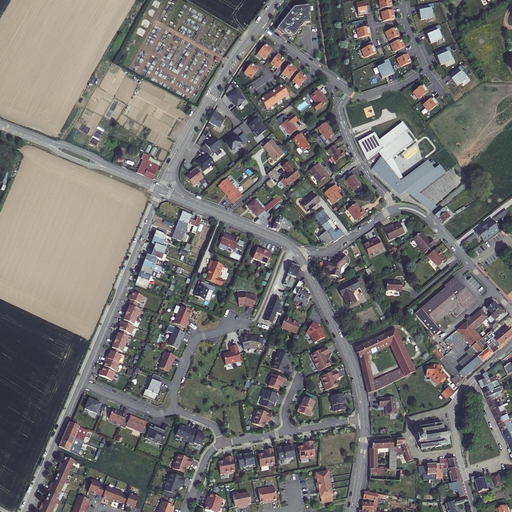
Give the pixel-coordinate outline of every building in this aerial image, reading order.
[(394,0),(386,0),(387,2),(383,2),(385,11),(389,11),(396,9),(394,0)] [(366,6),(365,2),(356,4),(358,15),(370,13),(369,6),(366,6)] [(436,6),(421,10),(424,23),(436,20),(434,12),(437,11),(436,6)] [(283,34),(291,40),(304,25),(310,23),(308,7),(294,8),(291,12),(291,11),(275,30),(282,35),(283,34)] [(386,15),(388,24),(399,22),(396,9),(389,11),(389,14),(386,15)] [(361,37),(373,35),(371,26),(366,27),(365,23),(358,25),(358,28),(360,28),(361,37)] [(428,34),(433,47),(445,42),(441,34),(444,33),(442,28),(428,34)] [(398,45),(405,42),(399,30),(389,35),(393,43),(396,42),(398,45)] [(398,55),(401,53),(403,56),(409,53),(410,53),(405,42),(398,45),(394,46),(398,55)] [(268,55),(271,57),(275,51),(265,43),(259,52),(266,58),(268,55)] [(365,52),(369,60),(380,55),(375,44),(368,47),(369,50),(365,52)] [(437,56),(442,69),(454,64),(450,56),(453,54),(451,50),(437,56)] [(275,51),(271,57),(273,59),(271,62),(278,68),(285,59),(275,51)] [(401,61),(404,69),(414,65),(409,53),(403,56),(402,56),(404,60),(401,61)] [(254,73),(256,75),(261,69),(251,61),(244,70),(251,75),(254,73)] [(375,69),(380,81),(392,75),(386,61),(382,63),(383,66),(375,69)] [(295,65),(288,73),(295,79),(297,76),(300,79),(305,73),(295,65)] [(450,79),(459,90),(469,82),(463,75),(466,73),(463,70),(450,79)] [(300,79),(298,81),(305,87),(307,84),(310,87),(315,81),(305,73),(300,79)] [(238,91),(233,85),(229,92),(232,96),(231,97),(235,102),(236,101),(240,107),(248,101),(243,94),(244,94),(240,90),(238,91)] [(279,91),(285,100),(293,95),(286,86),(279,91)] [(426,87),(416,94),(422,101),(425,99),(427,101),(434,97),(426,87)] [(310,95),(319,108),(327,102),(323,96),(324,95),(322,92),(320,93),(318,90),(310,95)] [(272,96),(278,105),(285,100),(279,91),(272,96)] [(272,96),(265,101),(271,110),(278,105),(272,96)] [(434,97),(427,101),(430,104),(426,107),(432,114),(441,107),(434,97)] [(222,114),(218,112),(212,122),(224,128),(228,119),(221,115),(222,114)] [(351,115),(353,122),(360,121),(358,113),(351,115)] [(290,131),(295,138),(302,133),(298,127),(303,123),(299,117),(293,122),(294,123),(293,123),(289,118),(283,123),(289,131),(290,131)] [(271,130),(262,118),(252,125),(258,131),(256,132),(260,137),(271,130)] [(320,136),(324,142),(334,135),(329,128),(330,127),(326,122),(319,128),(321,131),(320,132),(322,135),(320,136)] [(375,144),(370,136),(359,141),(367,161),(378,152),(381,156),(386,162),(413,141),(406,131),(409,129),(402,122),(375,144)] [(231,140),(228,143),(233,149),(236,149),(244,143),(238,135),(235,138),(234,137),(231,140)] [(304,149),(307,154),(311,151),(312,152),(315,150),(310,143),(311,142),(306,135),(297,142),(303,150),(304,149)] [(225,148),(218,138),(208,145),(208,146),(205,148),(212,157),(215,155),(218,154),(220,157),(224,154),(222,151),(225,148)] [(263,147),(272,157),(271,157),(275,161),(283,154),(271,140),(263,147)] [(335,162),(336,162),(344,156),(342,152),(341,152),(335,145),(327,151),(332,157),(329,159),(329,161),(331,164),(333,164),(335,162)] [(143,176),(151,179),(158,166),(148,162),(147,163),(146,163),(146,161),(147,161),(149,156),(142,153),(140,159),(142,160),(136,173),(143,176)] [(195,162),(203,172),(215,163),(207,153),(195,162)] [(381,156),(370,167),(394,190),(400,186),(406,191),(410,186),(419,193),(446,172),(440,164),(434,168),(428,160),(401,181),(386,162),(381,156)] [(288,161),(282,165),(286,172),(288,172),(288,173),(287,174),(285,174),(284,173),(280,175),(282,177),(279,180),(283,185),(286,183),(287,184),(299,176),(288,161)] [(310,170),(311,171),(312,171),(319,182),(327,176),(322,169),(323,168),(319,163),(310,170)] [(344,175),(346,178),(356,172),(354,169),(344,175)] [(209,184),(198,170),(194,173),(195,174),(193,176),(189,179),(195,188),(202,183),(204,187),(209,184)] [(311,171),(319,182),(312,171),(311,171)] [(349,185),(354,191),(361,186),(353,175),(344,182),(346,186),(349,185)] [(223,191),(224,190),(229,195),(227,197),(233,203),(242,195),(236,188),(230,182),(226,178),(218,185),(223,191)] [(335,185),(326,191),(335,203),(342,198),(337,192),(340,190),(335,185)] [(402,196),(406,191),(400,186),(394,190),(402,196)] [(410,186),(406,191),(430,210),(434,205),(419,193),(410,186)] [(329,197),(334,203),(335,203),(326,191),(325,192),(329,197)] [(315,193),(304,201),(310,209),(321,201),(315,193)] [(464,198),(464,197),(459,201),(462,205),(460,205),(462,207),(455,214),(456,215),(466,209),(463,205),(469,199),(466,196),(464,198)] [(258,219),(263,214),(271,208),(277,203),(274,199),(264,208),(256,198),(247,206),(258,219)] [(301,203),(307,211),(310,209),(304,201),(301,203)] [(347,209),(356,221),(365,214),(361,208),(360,209),(355,203),(347,209)] [(268,228),(277,232),(282,221),(286,223),(289,225),(288,227),(289,228),(290,227),(293,230),(295,227),(282,214),(278,217),(273,212),(273,211),(271,208),(263,214),(271,222),(268,228)] [(450,208),(437,219),(442,224),(451,217),(448,214),(453,210),(450,208)] [(506,210),(493,218),(495,221),(508,213),(506,210)] [(314,216),(323,227),(332,240),(333,243),(343,235),(340,231),(338,231),(326,214),(324,215),(321,211),(314,216)] [(185,214),(182,223),(191,226),(197,229),(201,230),(205,221),(198,219),(196,225),(192,223),(194,217),(185,214)] [(495,222),(486,229),(493,239),(501,234),(497,228),(498,227),(495,222)] [(182,223),(178,232),(187,235),(191,226),(182,223)] [(383,229),(389,240),(403,233),(399,223),(390,227),(390,226),(383,229)] [(319,237),(325,245),(332,240),(323,227),(320,229),(324,233),(319,237)] [(493,239),(486,229),(477,235),(478,237),(480,240),(481,239),(485,244),(493,239)] [(178,232),(175,240),(184,243),(187,235),(178,232)] [(412,239),(424,253),(435,244),(431,239),(428,241),(421,232),(412,239)] [(224,233),(220,244),(219,248),(226,251),(228,246),(236,249),(236,248),(242,250),(244,242),(239,240),(240,238),(234,236),(234,237),(224,233)] [(159,234),(156,241),(168,245),(171,239),(169,238),(160,234),(159,234)] [(363,244),(368,254),(382,248),(377,237),(372,240),(372,242),(369,243),(369,242),(363,244)] [(154,246),(157,247),(166,250),(168,245),(156,241),(154,246)] [(157,247),(155,253),(167,258),(169,251),(166,250),(157,247)] [(262,248),(257,258),(265,261),(270,249),(266,248),(266,250),(262,248)] [(428,255),(437,266),(445,260),(439,252),(439,251),(436,248),(428,255)] [(270,249),(265,261),(272,265),(277,255),(273,253),(273,251),(270,249)] [(155,253),(153,259),(162,262),(165,263),(167,258),(155,253)] [(330,271),(329,274),(337,276),(338,273),(339,266),(345,262),(347,260),(342,254),(333,261),(332,263),(325,262),(324,263),(320,262),(319,268),(323,269),(323,268),(330,271)] [(150,258),(148,263),(160,268),(162,262),(153,259),(150,258)] [(224,280),(218,278),(223,265),(211,260),(208,267),(210,268),(207,274),(209,274),(206,280),(222,286),(224,280)] [(339,266),(338,273),(340,273),(343,271),(344,266),(346,264),(345,262),(339,266)] [(148,263),(145,270),(161,276),(162,276),(165,270),(160,268),(148,263)] [(299,268),(290,264),(282,285),(286,287),(290,276),(295,278),(299,268)] [(145,270),(143,275),(155,280),(159,281),(161,276),(145,270)] [(143,275),(141,281),(153,286),(156,287),(159,281),(155,280),(143,275)] [(455,278),(445,286),(446,287),(453,295),(463,287),(462,286),(461,286),(459,284),(460,283),(455,278)] [(342,295),(347,305),(356,301),(351,291),(359,286),(356,279),(338,288),(342,295)] [(141,281),(139,287),(151,291),(153,286),(141,281)] [(386,282),(385,290),(396,291),(396,292),(400,292),(401,283),(397,282),(397,281),(395,281),(394,282),(386,282)] [(200,286),(198,285),(194,296),(204,300),(204,299),(208,289),(212,291),(214,287),(201,282),(200,286)] [(301,283),(295,297),(298,298),(295,306),(307,312),(310,304),(311,304),(312,302),(311,301),(314,295),(303,290),(305,284),(301,283)] [(461,283),(460,283),(459,284),(461,286),(462,286),(463,287),(465,289),(464,290),(465,292),(467,291),(461,283)] [(465,289),(463,287),(453,295),(446,287),(414,314),(433,337),(441,330),(435,324),(451,311),(456,318),(475,302),(467,291),(465,292),(464,290),(465,289)] [(212,291),(208,289),(204,299),(207,300),(209,300),(212,291)] [(144,297),(133,292),(130,300),(131,300),(129,303),(137,306),(138,303),(141,304),(144,297)] [(237,294),(238,306),(243,305),(243,304),(244,304),(246,305),(252,308),(256,297),(249,294),(249,295),(245,293),(237,294)] [(273,297),(264,319),(271,322),(280,300),(273,297)] [(493,312),(496,316),(502,310),(497,303),(490,309),(493,312)] [(126,309),(125,312),(137,317),(140,309),(130,305),(128,309),(126,309)] [(195,313),(183,308),(180,315),(177,325),(189,330),(195,313)] [(494,317),(491,320),(494,324),(490,327),(494,332),(499,327),(496,323),(506,315),(502,310),(496,316),(494,317)] [(460,374),(465,380),(500,351),(499,349),(511,338),(511,334),(508,329),(496,339),(491,333),(482,341),(474,332),(490,319),(483,311),(472,321),(469,323),(458,332),(473,349),(480,358),(465,371),(460,374)] [(137,317),(125,312),(123,316),(125,316),(124,320),(133,324),(137,317)] [(281,327),(295,333),(299,323),(291,320),(285,317),(281,327)] [(135,327),(121,321),(120,325),(121,325),(119,329),(131,334),(135,327)] [(309,334),(313,341),(324,336),(321,330),(320,331),(319,328),(318,326),(317,325),(317,324),(312,321),(305,331),(309,334)] [(188,334),(172,328),(170,333),(176,335),(171,347),(181,350),(185,341),(188,334)] [(379,389),(395,381),(415,371),(415,370),(396,329),(355,347),(368,393),(379,389)] [(115,336),(114,340),(125,344),(128,337),(118,333),(117,337),(115,336)] [(244,338),(247,350),(255,348),(255,349),(258,350),(263,339),(257,337),(256,338),(253,337),(251,337),(251,336),(244,338)] [(125,344),(114,340),(112,343),(114,344),(112,348),(122,352),(125,344)] [(244,362),(239,347),(234,348),(235,353),(227,355),(230,366),(244,362)] [(434,352),(442,362),(445,359),(437,349),(434,352)] [(480,358),(473,349),(467,354),(470,357),(460,365),(465,371),(480,358)] [(108,354),(106,358),(118,363),(121,355),(111,351),(109,355),(108,354)] [(328,351),(313,358),(316,365),(316,366),(318,371),(319,371),(320,375),(332,369),(330,365),(328,362),(327,359),(331,357),(328,351)] [(179,357),(168,353),(165,360),(166,360),(162,369),(172,373),(174,369),(173,367),(175,366),(176,364),(179,357)] [(274,371),(289,377),(291,370),(288,369),(290,366),(290,363),(293,358),(281,354),(279,358),(277,363),(274,371)] [(116,371),(120,363),(118,363),(106,358),(105,361),(106,362),(104,366),(116,371)] [(101,371),(99,374),(113,380),(116,372),(104,367),(102,371),(101,371)] [(432,370),(427,371),(428,379),(434,379),(436,381),(435,382),(440,387),(443,384),(444,385),(448,381),(447,380),(449,378),(440,369),(441,368),(439,367),(432,367),(432,370)] [(338,374),(322,380),(327,394),(339,390),(337,385),(338,385),(336,382),(337,382),(341,380),(338,374)] [(164,379),(156,375),(150,391),(149,391),(146,397),(158,402),(161,396),(163,390),(165,385),(162,383),(164,379)] [(287,381),(274,376),(272,380),(274,381),(270,389),(280,393),(282,388),(283,386),(285,387),(287,381)] [(487,376),(478,382),(482,392),(496,384),(498,382),(498,381),(495,382),(494,380),(490,382),(487,376)] [(498,386),(496,384),(482,392),(485,397),(495,392),(494,388),(498,386)] [(451,387),(445,392),(449,398),(450,399),(456,394),(451,387)] [(500,389),(495,392),(485,397),(492,413),(503,408),(498,395),(502,393),(500,389)] [(280,397),(268,392),(262,407),(274,412),(276,407),(275,407),(276,404),(277,405),(280,397)] [(346,403),(344,395),(332,397),(334,413),(347,411),(346,406),(345,406),(344,403),(346,403)] [(89,397),(84,407),(97,412),(101,402),(89,397)] [(310,418),(316,404),(305,399),(302,407),(303,407),(302,410),(301,409),(299,414),(310,418)] [(396,400),(380,402),(381,409),(388,409),(388,412),(387,412),(387,418),(397,417),(396,400)] [(504,409),(503,408),(492,413),(498,425),(509,419),(508,415),(506,416),(505,414),(501,415),(499,411),(504,409)] [(119,423),(125,426),(129,416),(129,414),(125,413),(125,414),(116,410),(112,419),(119,422),(119,423)] [(274,417),(259,411),(254,425),(265,429),(267,425),(268,425),(269,422),(270,422),(271,423),(274,417)] [(128,429),(129,427),(133,417),(129,416),(125,426),(124,427),(128,429)] [(150,423),(133,416),(133,417),(129,427),(146,434),(150,423)] [(511,425),(509,419),(498,425),(502,434),(511,430),(511,425)] [(69,421),(66,427),(87,436),(90,430),(69,421)] [(420,445),(421,452),(423,451),(423,452),(424,452),(425,451),(427,450),(427,451),(429,451),(429,450),(432,449),(432,450),(433,450),(433,449),(436,449),(437,449),(437,448),(441,447),(441,448),(443,448),(442,447),(446,446),(447,447),(448,447),(448,446),(451,445),(450,438),(452,436),(451,432),(446,430),(445,430),(444,426),(442,424),(442,423),(441,424),(441,425),(439,425),(439,424),(437,424),(437,425),(433,426),(433,425),(432,426),(429,427),(428,426),(427,426),(427,427),(424,428),(424,427),(423,427),(423,428),(420,429),(420,428),(419,428),(419,429),(417,429),(419,437),(418,438),(419,445),(420,445)] [(162,428),(154,425),(149,439),(155,441),(156,440),(161,442),(160,444),(165,446),(173,428),(167,425),(165,431),(161,429),(162,428)] [(187,440),(191,442),(196,429),(191,427),(190,428),(188,427),(184,426),(180,435),(187,439),(187,440)] [(66,427),(64,433),(85,442),(87,436),(66,427)] [(203,432),(198,430),(193,442),(197,444),(197,443),(205,446),(209,436),(205,435),(203,434),(203,432)] [(511,430),(502,434),(509,448),(511,446),(511,430)] [(64,433),(61,440),(82,449),(85,442),(64,433)] [(394,441),(395,457),(403,455),(405,462),(411,460),(405,440),(402,439),(394,440),(394,441)] [(61,440),(58,446),(79,455),(82,449),(61,440)] [(391,440),(371,442),(370,449),(369,449),(369,464),(375,464),(375,448),(389,447),(390,469),(375,469),(369,469),(369,479),(399,480),(399,470),(395,470),(395,457),(394,441),(391,442),(391,440)] [(302,460),(317,457),(314,441),(307,443),(308,444),(308,445),(304,446),(305,446),(300,447),(302,460)] [(282,460),(297,457),(294,444),(287,446),(287,447),(284,448),(284,446),(279,447),(282,460)] [(262,466),(277,464),(274,448),(268,450),(268,451),(268,452),(265,453),(260,454),(262,466)] [(242,467),(257,464),(255,452),(247,453),(247,454),(245,455),(245,454),(240,455),(242,467)] [(196,459),(181,453),(179,460),(176,467),(188,471),(190,467),(191,464),(192,464),(194,465),(196,459)] [(224,473),(238,471),(235,455),(229,456),(229,458),(229,459),(226,460),(221,461),(224,473)] [(77,462),(65,456),(62,463),(60,462),(56,470),(59,471),(52,484),(50,483),(46,491),(49,492),(43,505),(40,504),(36,511),(50,511),(54,504),(56,505),(57,502),(56,501),(64,483),(66,484),(67,481),(65,480),(73,462),(76,464),(77,462)] [(441,462),(441,466),(441,472),(444,472),(444,470),(446,470),(446,465),(450,465),(451,471),(460,470),(457,461),(441,462)] [(441,466),(427,466),(427,468),(428,476),(442,474),(441,472),(441,466)] [(427,468),(419,469),(420,477),(425,477),(428,476),(427,468)] [(463,481),(460,470),(451,471),(444,472),(444,480),(445,483),(447,483),(446,475),(452,474),(454,482),(463,481)] [(186,483),(189,477),(174,472),(171,479),(169,485),(167,489),(178,493),(179,493),(181,488),(182,486),(183,482),(186,483)] [(329,472),(315,475),(320,499),(321,502),(326,501),(326,503),(333,502),(332,497),(333,497),(329,472)] [(500,476),(494,478),(497,488),(503,487),(500,476)] [(94,480),(89,491),(91,492),(91,494),(97,497),(98,495),(104,497),(103,499),(110,501),(111,499),(114,500),(113,503),(120,505),(121,503),(127,506),(127,507),(133,510),(134,508),(136,509),(141,497),(132,494),(131,497),(124,495),(125,493),(108,487),(107,489),(101,486),(102,483),(94,480)] [(486,480),(476,483),(477,484),(479,495),(480,495),(481,499),(491,496),(489,492),(490,492),(486,480)] [(467,497),(463,481),(454,482),(447,483),(445,483),(445,493),(450,492),(453,493),(458,492),(460,499),(467,497)] [(268,489),(270,503),(274,503),(274,501),(278,500),(275,487),(268,489)] [(260,490),(262,503),(266,502),(267,504),(270,503),(268,489),(260,490)] [(387,497),(366,493),(365,499),(375,502),(375,505),(378,505),(380,499),(386,500),(387,497)] [(242,495),(245,508),(249,507),(248,505),(252,505),(250,494),(242,495)] [(210,499),(208,502),(222,507),(225,500),(212,495),(211,499),(210,499)] [(235,497),(237,508),(241,507),(241,509),(245,508),(242,495),(235,497)] [(87,511),(89,509),(87,508),(89,501),(80,497),(74,511),(87,511)] [(467,499),(446,505),(448,511),(456,511),(455,508),(466,505),(467,506),(469,505),(467,499)] [(163,502),(161,510),(166,511),(175,511),(174,511),(175,507),(163,502)] [(208,506),(207,510),(211,511),(220,511),(222,507),(208,502),(207,506),(208,506)] [(377,511),(378,505),(364,503),(363,511),(377,511)]
